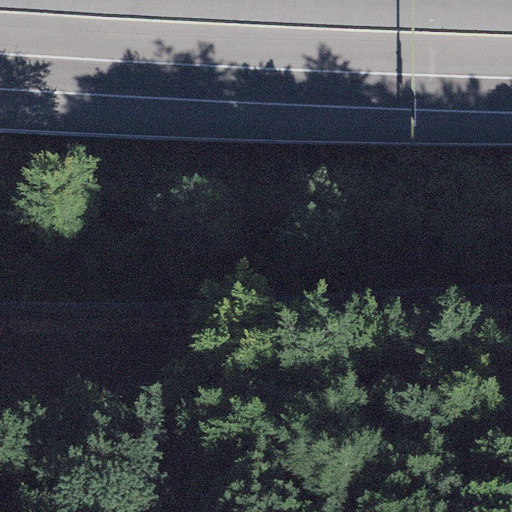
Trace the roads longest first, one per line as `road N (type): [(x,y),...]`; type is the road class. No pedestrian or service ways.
road 1 (track): [(0,345),(57,348),(511,317)]
road 2 (motorway): [(511,65),(0,50)]
road 3 (primary): [(270,0),(511,4)]
